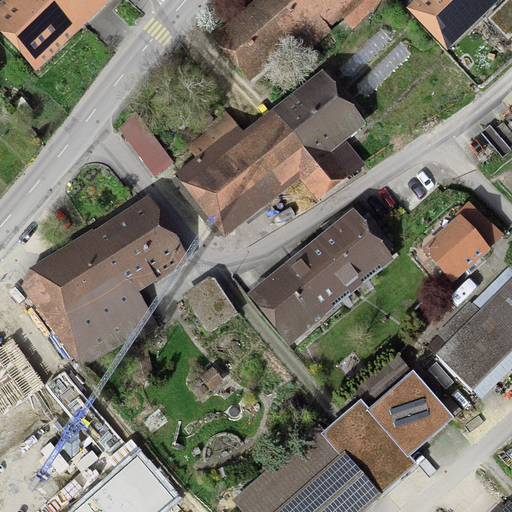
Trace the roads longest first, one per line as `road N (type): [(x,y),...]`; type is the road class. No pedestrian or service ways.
road 1 (residential): [(90,115),(219,271),(439,143)]
road 2 (secondary): [(90,115),(0,224)]
road 3 (secondary): [(174,11),(90,115)]
